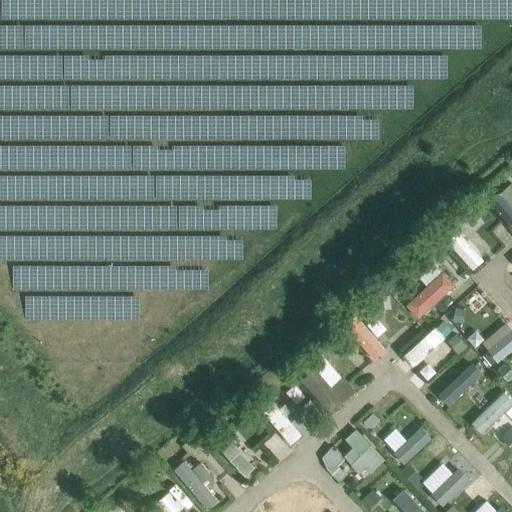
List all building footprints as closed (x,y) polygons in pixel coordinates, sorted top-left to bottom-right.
[(511,227),(511,181),(490,201),(511,227)] [(473,222),(482,213),(477,207),(467,216),(473,222)] [(472,269),(484,260),(464,233),(452,241),(472,269)] [(419,319),(457,284),(442,268),(405,303),(419,319)] [(376,298),(376,309),(391,308),(390,297),(376,298)] [(511,326),(507,320),(481,341),(497,361),(511,349),(511,326)] [(376,358),(387,347),(367,325),(355,336),(376,358)] [(342,332),(331,342),(341,353),(352,343),(342,332)] [(457,334),(448,341),(457,352),(466,345),(457,334)] [(299,376),(330,410),(355,387),(324,353),(299,376)] [(439,392),(450,404),(484,372),(474,360),(439,392)] [(511,370),(505,363),(497,370),(508,382),(511,378),(511,370)] [(252,390),(248,400),(258,403),(262,394),(252,390)] [(511,398),(504,390),(471,420),(482,432),(511,404),(511,398)] [(304,432),(275,401),(262,412),(292,444),(304,432)] [(505,434),(511,422),(511,419),(503,414),(495,428),(505,434)] [(231,423),(224,429),(230,436),(237,430),(231,423)] [(406,464),(434,436),(422,424),(394,452),(406,464)] [(335,443),(320,459),(341,479),(352,467),(365,480),(387,456),(357,428),(338,447),(335,443)] [(182,446),(190,456),(203,445),(195,435),(182,446)] [(245,475),(257,464),(232,435),(219,447),(245,475)] [(187,458),(174,469),(209,509),(226,495),(198,462),(193,466),(187,458)] [(146,476),(136,485),(143,493),(153,485),(146,476)] [(402,511),(429,511),(405,487),(391,500),(402,511)] [(381,498),(372,490),(360,502),(369,511),(381,498)] [(160,500),(173,511),(181,501),(168,491),(160,500)] [(325,511),(311,497),(295,511),(325,511)] [(433,509),(435,511),(449,511),(440,502),(433,509)]
